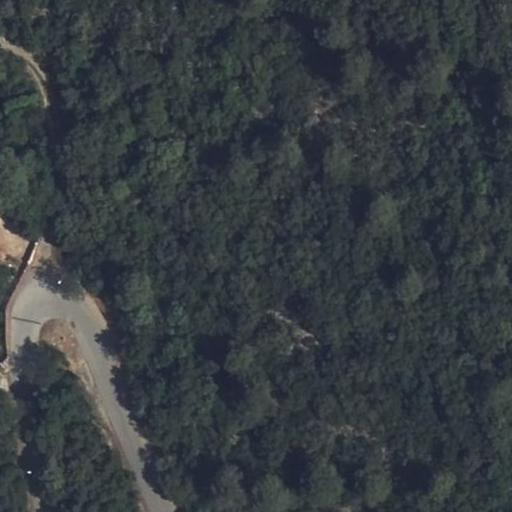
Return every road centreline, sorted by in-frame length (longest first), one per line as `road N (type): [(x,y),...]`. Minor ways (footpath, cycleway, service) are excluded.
road 1 (unclassified): [(47,511),(19,385),(24,313),(51,298),(77,308),(156,511)]
road 2 (track): [(51,298),(50,86),(26,52),(0,42)]
